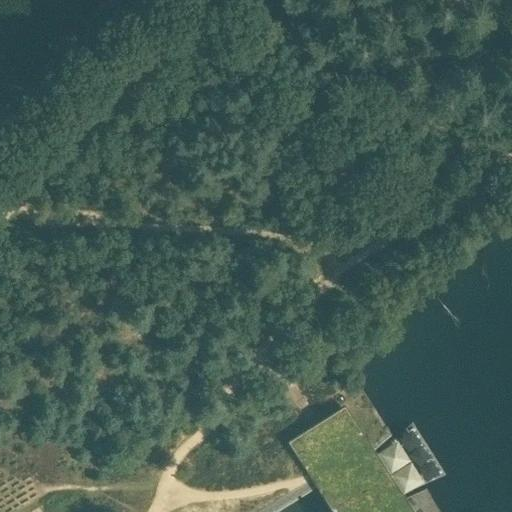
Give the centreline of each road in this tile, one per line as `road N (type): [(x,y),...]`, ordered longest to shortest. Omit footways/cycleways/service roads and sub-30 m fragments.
road 1 (track): [(0,219),(170,38)]
road 2 (track): [(171,499),(309,484)]
